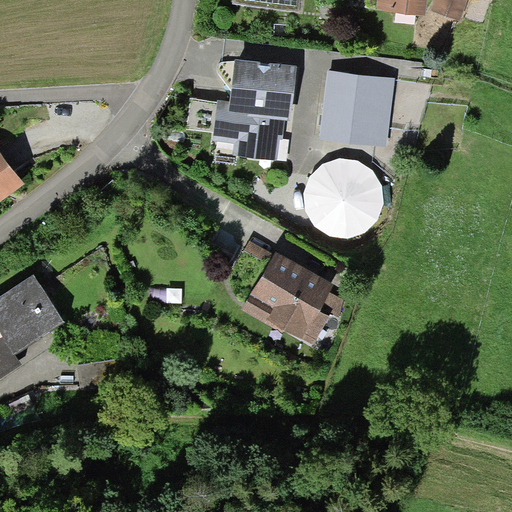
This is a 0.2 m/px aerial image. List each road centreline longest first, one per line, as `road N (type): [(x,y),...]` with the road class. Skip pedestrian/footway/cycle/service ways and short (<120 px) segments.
road 1 (track): [(511,455),(382,431),(242,419),(79,420),(0,433)]
road 2 (residential): [(145,109),(120,142),(0,223)]
road 3 (residential): [(145,109),(108,94),(0,99)]
